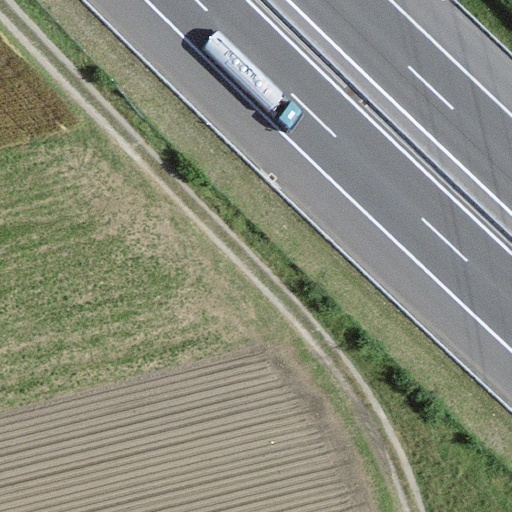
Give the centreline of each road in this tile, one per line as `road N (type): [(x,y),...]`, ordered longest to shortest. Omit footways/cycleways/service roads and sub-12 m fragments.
road 1 (track): [(0,1),(324,345),(386,440),(414,511)]
road 2 (motorway): [(196,0),(511,303)]
road 3 (motorway): [(511,164),(339,0)]
